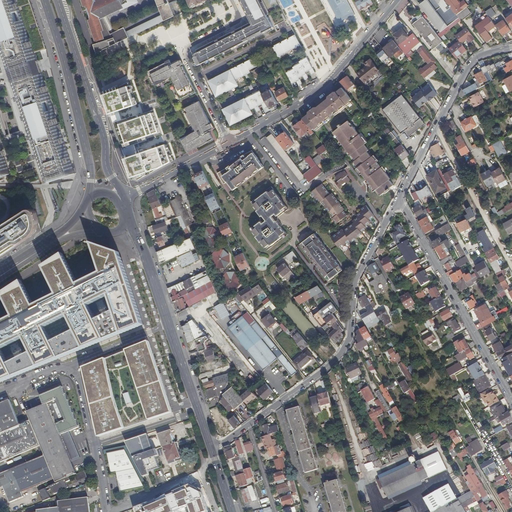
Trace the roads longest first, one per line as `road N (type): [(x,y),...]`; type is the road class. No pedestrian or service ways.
road 1 (residential): [(398,199),(357,275),(339,356),(248,425)]
road 2 (residential): [(511,402),(398,199)]
road 3 (tertiary): [(228,143),(333,75),(396,0)]
road 4 (primary): [(123,197),(107,170),(101,125),(57,0)]
road 5 (primary): [(43,0),(88,158),(88,194)]
road 6 (residential): [(398,199),(470,64),(511,46)]
road 7 (residential): [(228,143),(186,51),(233,24),(231,0)]
